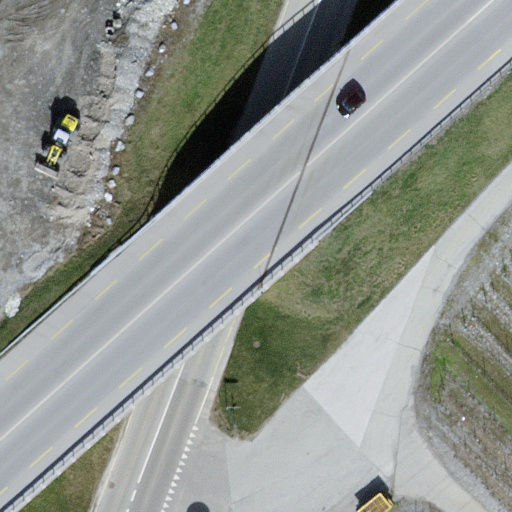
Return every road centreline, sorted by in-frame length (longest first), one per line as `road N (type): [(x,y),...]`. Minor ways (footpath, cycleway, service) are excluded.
road 1 (primary): [(487,0),(0,431)]
road 2 (tertiary): [(125,511),(319,0)]
road 3 (track): [(254,511),(347,402),(432,269),(511,178)]
road 4 (track): [(347,402),(469,511)]
